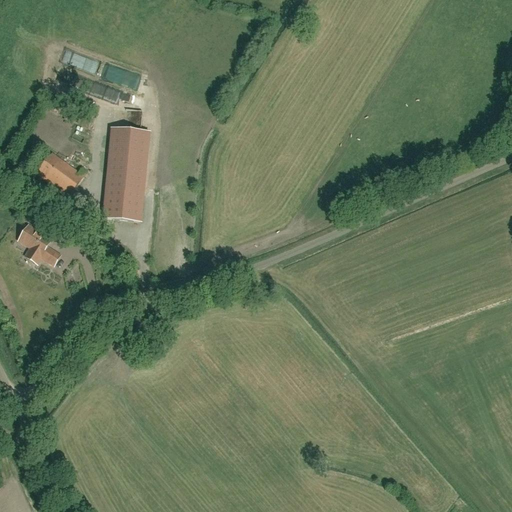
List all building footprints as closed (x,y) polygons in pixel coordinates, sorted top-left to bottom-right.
[(69,105),(64,120),(88,130),(94,114),(69,105)] [(113,193),(140,196),(147,133),(119,130),(113,193)] [(79,174),(52,155),(37,176),(69,199),(88,174),(82,170),(79,174)] [(138,223),(140,196),(113,193),(110,193),(107,220),(138,223)] [(32,251),(29,255),(26,259),(36,266),(39,261),(40,259),(54,267),(60,257),(47,249),(51,242),(29,227),(19,243),(32,251)]
